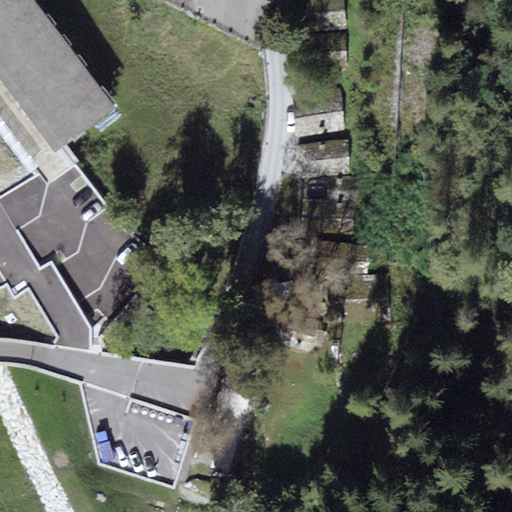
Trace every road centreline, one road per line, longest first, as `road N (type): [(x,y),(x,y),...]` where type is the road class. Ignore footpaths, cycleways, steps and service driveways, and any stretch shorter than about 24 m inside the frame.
road 1 (residential): [(201,399),(273,175),(280,88),(272,0)]
road 2 (residential): [(201,399),(59,357),(0,351)]
